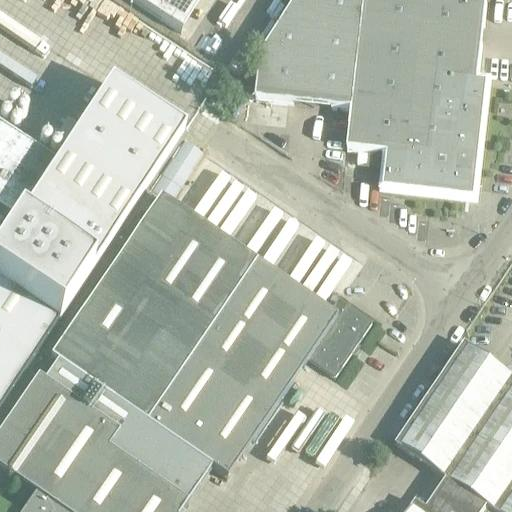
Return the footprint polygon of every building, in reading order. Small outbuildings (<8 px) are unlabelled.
[(128,0),(143,10),(181,34),(203,0),(128,0)] [(347,153),(348,154),(391,158),(387,189),(471,198),(483,90),(477,90),(486,5),(438,0),(298,0),(260,61),(255,103),(351,114),(347,153)] [(211,24),(198,41),(216,55),(229,39),(211,24)] [(0,412),(194,118),(120,70),(56,167),(0,129),(0,112),(3,109),(0,106),(0,412)] [(169,203),(202,153),(184,141),(151,192),(169,203)] [(187,221),(159,201),(49,361),(57,366),(210,471),(225,482),(307,364),(333,382),(371,328),(337,304),(328,317),(252,265),(253,263),(188,219),(187,221)] [(511,511),(511,380),(464,348),(395,449),(446,484),(426,511),(424,511),(416,506),(411,511),(511,511)] [(182,511),(210,471),(57,366),(43,386),(36,381),(0,434),(0,474),(4,477),(7,484),(13,483),(33,498),(24,511),(182,511)]
